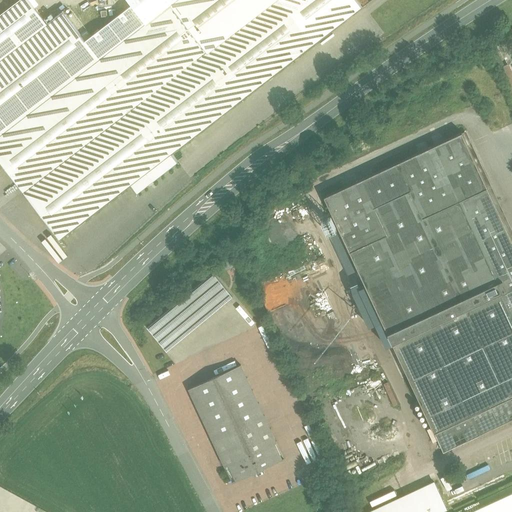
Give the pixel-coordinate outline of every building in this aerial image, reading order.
[(28,0),(19,0),(0,14),(0,59),(47,24),(28,0)] [(142,0),(87,43),(99,59),(170,4),(175,0),(142,0)] [(175,0),(170,4),(243,99),(362,8),(356,0),(175,0)] [(170,4),(99,59),(135,106),(172,154),(243,99),(170,4)] [(87,43),(63,12),(47,24),(0,59),(0,161),(23,191),(135,106),(99,59),(87,43)] [(135,106),(23,191),(60,240),(131,185),(137,193),(178,162),(172,154),(135,106)] [(466,131),(325,195),(339,224),(479,159),(466,131)] [(511,232),(479,159),(339,224),(444,451),(511,419),(511,232)] [(213,273),(147,327),(167,351),(233,297),(213,273)] [(285,460),(242,367),(189,390),(233,483),(285,460)] [(441,511),(447,509),(434,482),(368,511),(441,511)] [(511,511),(511,485),(454,511),(511,511)]
